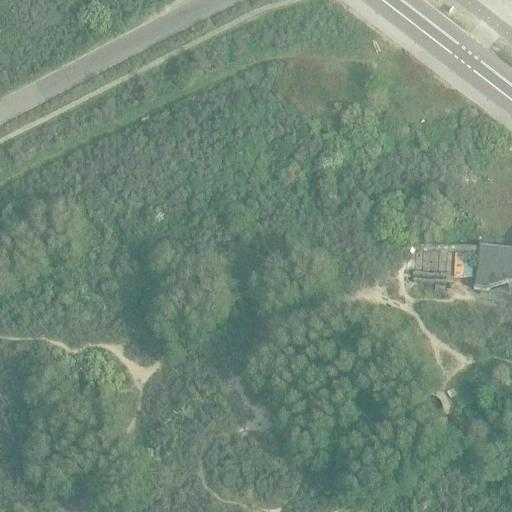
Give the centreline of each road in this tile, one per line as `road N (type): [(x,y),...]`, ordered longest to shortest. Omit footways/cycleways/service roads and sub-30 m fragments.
road 1 (unclassified): [(222,0),(0,114)]
road 2 (unclassified): [(394,0),(511,93)]
